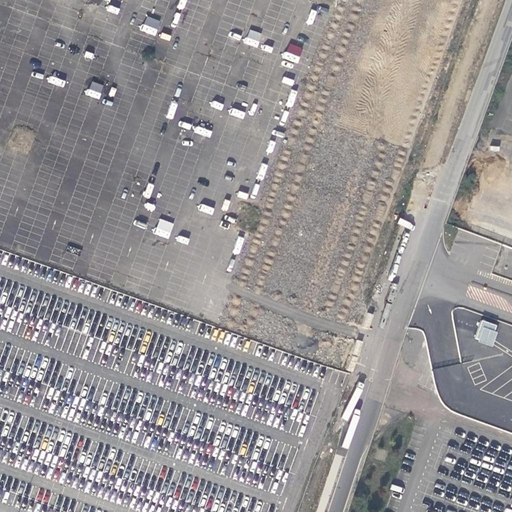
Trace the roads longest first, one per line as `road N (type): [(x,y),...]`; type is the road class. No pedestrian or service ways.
road 1 (residential): [(63,16),(459,145)]
road 2 (unclassified): [(335,511),(459,145)]
road 3 (unclassified): [(459,145),(511,4)]
